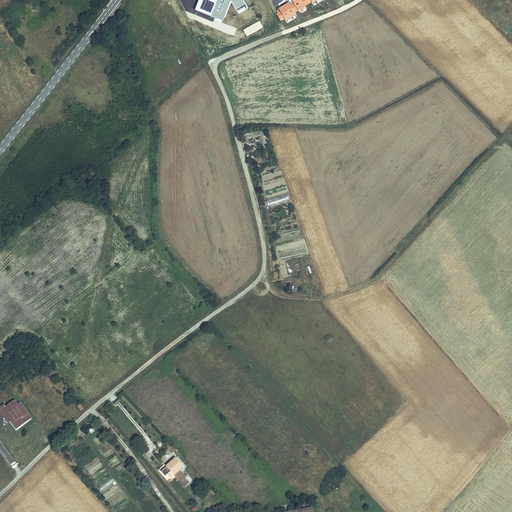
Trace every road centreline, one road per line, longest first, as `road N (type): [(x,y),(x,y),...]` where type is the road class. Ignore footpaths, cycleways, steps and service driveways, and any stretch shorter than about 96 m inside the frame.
road 1 (unclassified): [(357,0),(212,61),(261,236),(257,279),(89,410),(0,494)]
road 2 (track): [(260,272),(281,296),(306,298),(373,281),(511,129)]
road 3 (secondary): [(117,0),(0,150)]
